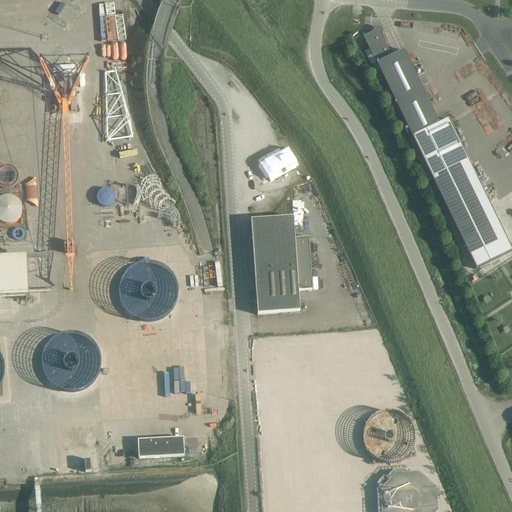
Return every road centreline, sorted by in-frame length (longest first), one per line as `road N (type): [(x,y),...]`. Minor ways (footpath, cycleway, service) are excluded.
road 1 (unclassified): [(253,511),(229,122),(225,104),(145,0)]
road 2 (unclassified): [(483,423),(395,207),(321,74),(319,25),(329,0)]
road 3 (track): [(311,189),(236,79),(207,79)]
